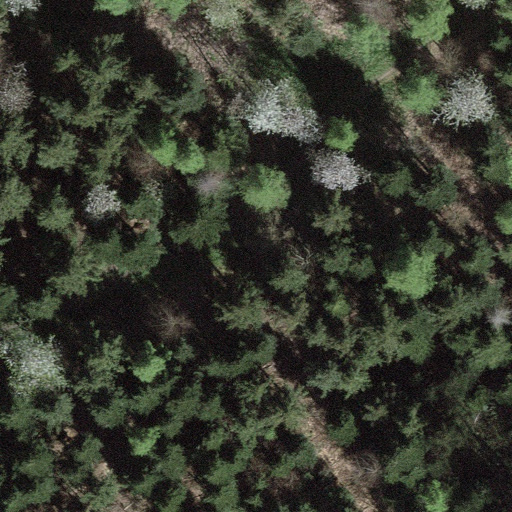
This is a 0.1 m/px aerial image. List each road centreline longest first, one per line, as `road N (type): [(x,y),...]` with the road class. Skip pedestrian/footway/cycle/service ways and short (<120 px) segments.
road 1 (track): [(335,70),(50,0)]
road 2 (track): [(482,0),(335,70)]
